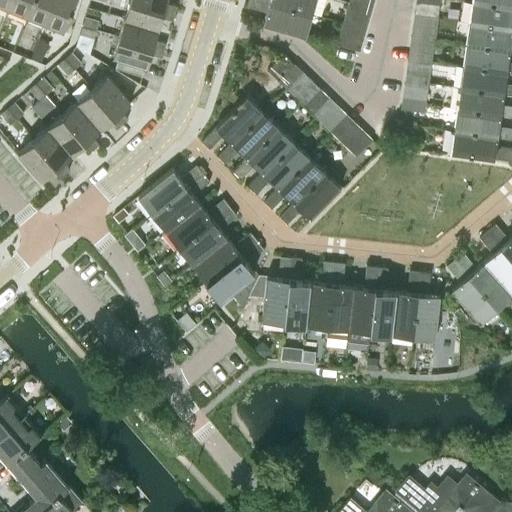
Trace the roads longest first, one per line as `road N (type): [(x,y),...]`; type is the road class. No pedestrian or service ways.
road 1 (unclassified): [(270,511),(171,385),(137,292),(89,203)]
road 2 (tertiary): [(89,203),(166,128),(194,82),(216,0)]
